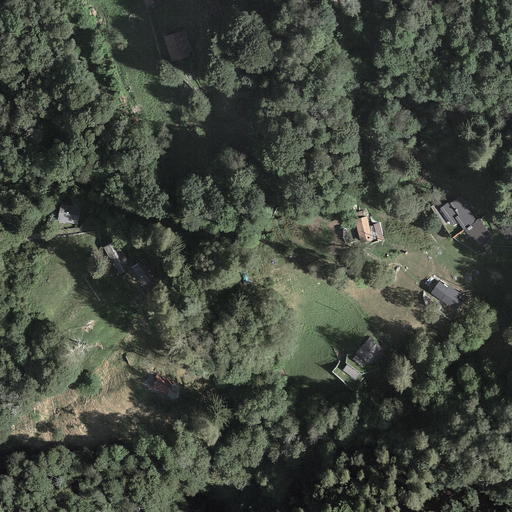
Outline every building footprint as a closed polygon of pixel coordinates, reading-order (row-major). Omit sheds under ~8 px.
[(188,31),(163,36),(169,63),(192,58),(191,52),(193,52),(188,31)] [(450,200),(440,209),(452,226),(458,223),(473,243),(478,240),(482,247),(489,241),(479,219),(477,220),(461,195),(451,203),(450,200)] [(79,209),(59,206),(56,222),(77,225),(79,209)] [(368,218),(354,220),(358,246),(378,242),(375,226),(369,227),(368,218)] [(129,266),(120,242),(105,247),(107,252),(103,253),(110,272),(129,266)] [(148,260),(130,270),(148,304),(166,294),(148,260)] [(464,298),(438,281),(431,292),(457,309),(464,298)] [(439,314),(454,322),(459,313),(444,305),(439,314)] [(382,350),(370,339),(352,358),(363,369),(382,350)] [(181,387),(155,374),(148,388),(174,401),(181,387)]
